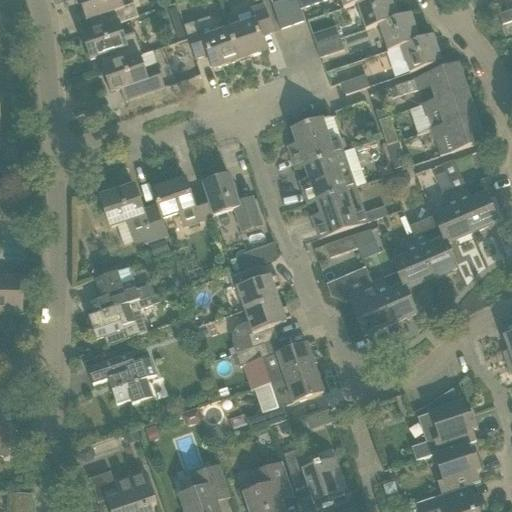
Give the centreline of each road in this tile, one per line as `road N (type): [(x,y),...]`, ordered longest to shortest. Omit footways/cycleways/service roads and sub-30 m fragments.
road 1 (residential): [(357,399),(328,323),(305,295),(238,120)]
road 2 (residential): [(51,370),(55,155)]
road 3 (residential): [(55,155),(120,132),(144,147),(238,120)]
road 4 (residential): [(464,336),(476,369),(499,396),(511,487)]
road 5 (residential): [(55,155),(46,36),(35,0)]
road 6 (residential): [(48,511),(51,370)]
road 7 (residential): [(357,399),(419,378),(464,336)]
